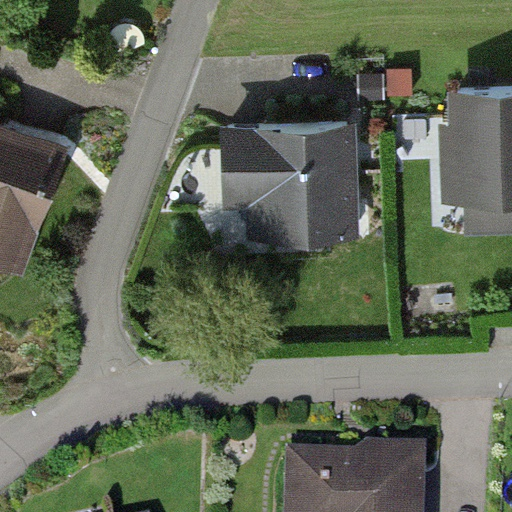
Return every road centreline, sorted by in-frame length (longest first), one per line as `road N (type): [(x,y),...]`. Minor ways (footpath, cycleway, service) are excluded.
road 1 (residential): [(122,388),(120,253),(213,0)]
road 2 (residential): [(122,388),(242,363),(511,358)]
road 3 (residential): [(0,441),(122,388)]
